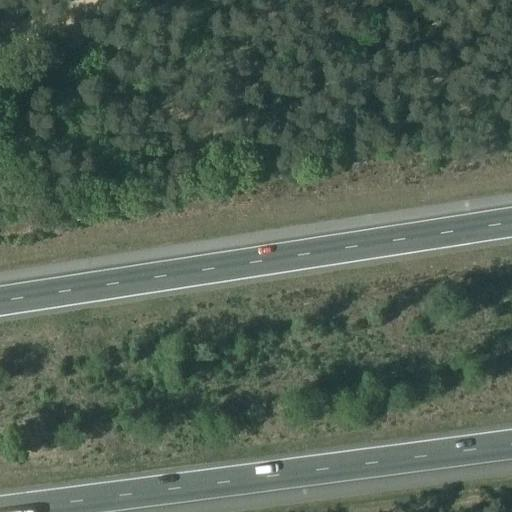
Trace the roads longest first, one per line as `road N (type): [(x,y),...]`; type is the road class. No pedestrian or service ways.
road 1 (motorway): [(511,223),(0,303)]
road 2 (motorway): [(0,511),(511,444)]
